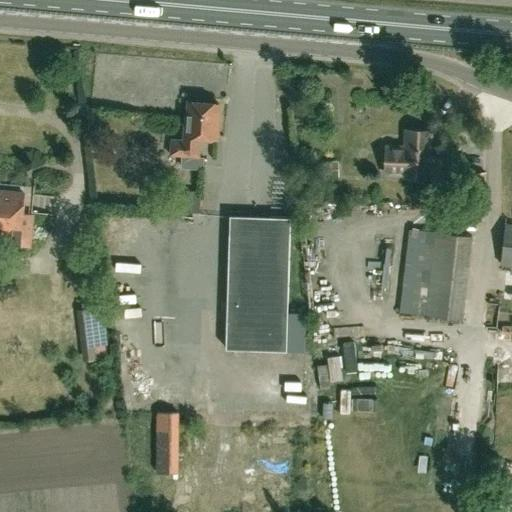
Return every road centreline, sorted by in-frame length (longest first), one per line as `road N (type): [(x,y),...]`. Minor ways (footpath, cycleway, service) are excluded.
road 1 (unclassified): [(511,96),(407,58),(0,24)]
road 2 (primary): [(511,34),(115,0)]
